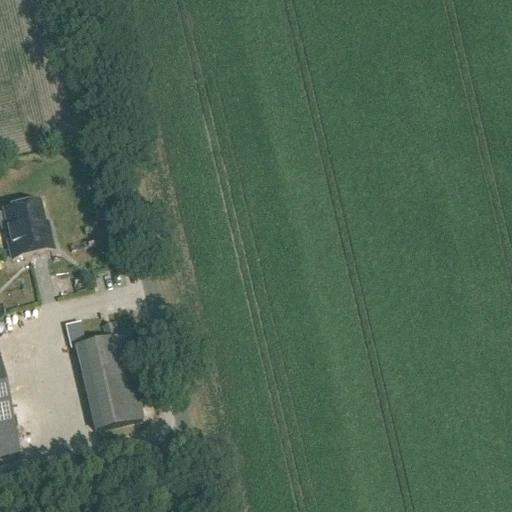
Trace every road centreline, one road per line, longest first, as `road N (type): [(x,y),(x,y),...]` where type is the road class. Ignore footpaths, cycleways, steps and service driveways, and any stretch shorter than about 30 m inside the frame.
road 1 (unclassified): [(206,511),(86,0)]
road 2 (track): [(188,436),(0,477)]
